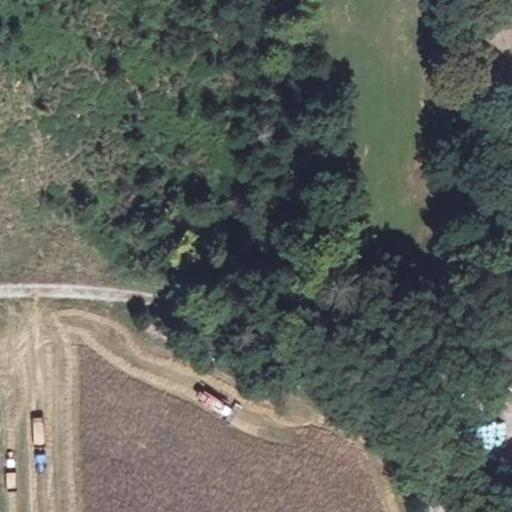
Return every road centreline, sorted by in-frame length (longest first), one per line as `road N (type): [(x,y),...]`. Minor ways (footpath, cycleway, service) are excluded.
road 1 (track): [(430,430),(398,378),(333,327),(168,303),(0,293)]
road 2 (track): [(445,0),(465,254),(430,430)]
